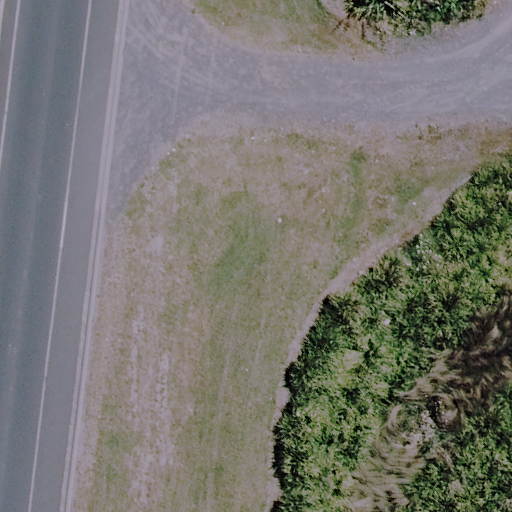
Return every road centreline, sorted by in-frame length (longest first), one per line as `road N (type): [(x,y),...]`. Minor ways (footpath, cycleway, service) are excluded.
road 1 (track): [(38,96),(511,116)]
road 2 (secondary): [(51,0),(0,375)]
